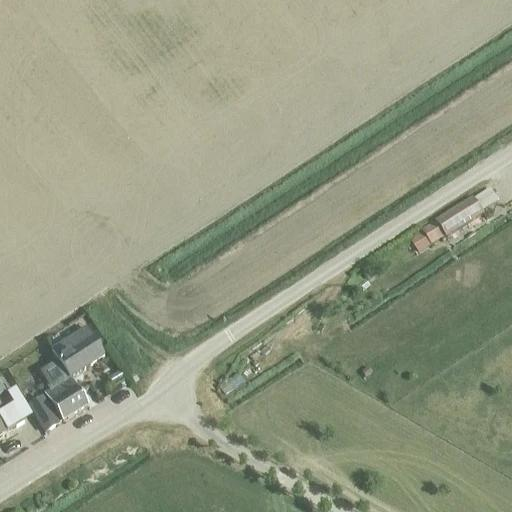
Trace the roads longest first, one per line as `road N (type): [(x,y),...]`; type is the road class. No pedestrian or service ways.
road 1 (tertiary): [(0,495),(163,392),(229,333),(511,152)]
road 2 (track): [(238,410),(221,400),(223,380),(308,310),(333,266)]
